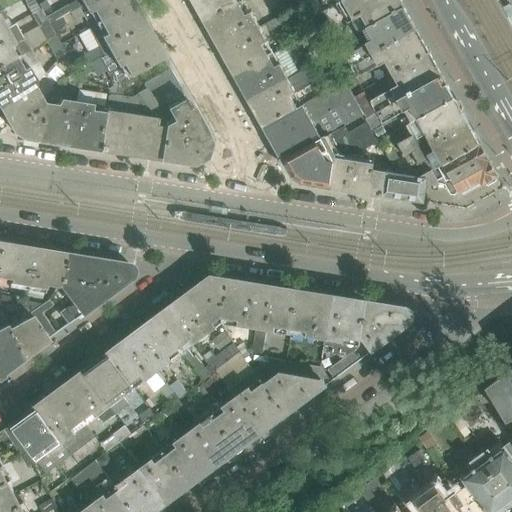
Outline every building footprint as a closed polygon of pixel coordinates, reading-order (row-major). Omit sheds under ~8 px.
[(40,11),(33,0),(22,0),(31,16),(40,11)] [(133,6),(129,0),(70,0),(72,2),(53,13),(45,17),(54,33),(60,29),(56,22),(78,9),(89,29),(98,24),(99,25),(133,6)] [(193,0),(207,23),(241,4),(248,0),(193,0)] [(403,6),(399,0),(345,0),(341,3),(337,5),(348,24),(351,22),(358,33),(364,29),(403,6)] [(255,31),(241,4),(207,23),(236,76),(269,58),(269,57),(262,45),(274,39),(271,32),(284,25),(280,17),(282,16),(281,14),(284,13),(281,6),(270,11),(275,20),(255,31)] [(163,59),(148,33),(133,6),(99,25),(98,24),(89,29),(88,30),(98,47),(83,56),(84,57),(75,62),(78,67),(87,62),(87,64),(98,58),(113,87),(129,77),(129,78),(163,59)] [(351,67),(416,30),(403,6),(364,29),(371,42),(345,57),(351,67)] [(11,27),(0,7),(0,66),(16,58),(16,59),(26,53),(30,51),(14,25),(11,27)] [(56,37),(54,33),(45,17),(41,10),(40,11),(31,16),(46,42),(56,37)] [(390,75),(429,53),(416,30),(351,67),(351,68),(342,73),(348,82),(357,77),(358,79),(384,65),(390,75)] [(336,48),(331,39),(322,43),(327,53),(336,48)] [(329,56),(327,53),(322,43),(321,42),(314,46),(322,61),(329,56)] [(311,74),(308,69),(299,73),(285,48),(269,57),(269,58),(236,76),(265,127),(309,103),(298,82),(311,74)] [(36,82),(43,76),(26,53),(16,59),(16,58),(0,66),(0,108),(13,132),(22,139),(35,141),(42,101),(32,85),(36,82)] [(378,111),(442,75),(429,53),(390,75),(396,87),(372,100),(374,105),(378,111)] [(88,81),(87,73),(83,66),(75,71),(76,72),(79,78),(88,81)] [(204,132),(186,100),(185,101),(182,95),(183,95),(169,69),(142,84),(150,98),(159,93),(165,105),(167,104),(176,119),(166,125),(160,160),(161,160),(178,163),(192,165),(205,158),(209,145),(204,132)] [(77,86),(79,78),(76,72),(67,77),(71,85),(69,96),(76,97),(78,86),(77,86)] [(415,120),(455,99),(442,75),(378,111),(379,113),(366,120),(372,131),(410,110),(415,120)] [(130,87),(126,80),(119,84),(123,91),(130,87)] [(334,134),(365,116),(346,82),(309,103),(265,127),(282,157),(324,134),(334,134)] [(160,160),(166,125),(165,125),(160,117),(157,119),(150,116),(137,95),(131,98),(112,95),(107,98),(105,112),(99,151),(103,151),(160,160)] [(467,121),(455,99),(415,120),(410,123),(416,134),(398,144),(405,157),(412,153),(425,146),(420,139),(426,136),(429,142),(467,121)] [(35,141),(99,151),(105,112),(87,109),(88,104),(63,100),(59,104),(42,101),(35,141)] [(435,169),(480,143),(467,121),(429,142),(434,150),(429,153),(425,146),(412,153),(419,165),(430,159),(435,169)] [(383,196),(387,173),(372,170),(373,165),(335,159),(335,154),(332,149),(340,144),(334,134),(324,134),(282,157),(293,177),(302,183),(383,196)] [(498,176),(490,161),(480,143),(435,169),(436,170),(440,168),(445,177),(441,179),(445,186),(451,195),(454,196),(459,193),(481,181),(483,184),(484,184),(488,186),(489,186),(497,182),(496,181),(498,176)] [(400,159),(395,151),(387,156),(392,164),(400,159)] [(424,203),(426,184),(438,186),(441,184),(445,186),(441,179),(438,180),(433,170),(419,178),(397,174),(387,173),(383,196),(424,203)] [(57,286),(63,254),(0,243),(0,278),(11,281),(11,284),(39,289),(45,290),(45,286),(55,288),(57,286)] [(132,276),(133,273),(132,269),(130,266),(127,265),(63,254),(57,286),(71,304),(59,314),(67,325),(74,320),(130,279),(132,276)] [(194,345),(221,325),(228,280),(217,278),(207,281),(156,319),(183,354),(189,362),(196,357),(206,369),(219,360),(225,365),(226,364),(218,355),(207,363),(194,345)] [(292,336),(299,292),(228,280),(221,325),(223,324),(256,330),(253,353),(263,355),(267,331),(292,336)] [(360,348),(367,302),(299,292),(292,336),(325,341),(324,346),(333,347),(332,355),(348,357),(360,348)] [(20,307),(21,299),(13,298),(12,306),(20,307)] [(54,334),(41,314),(52,307),(48,301),(30,314),(32,316),(47,340),(52,336),(54,334)] [(379,347),(411,324),(414,318),(412,312),(407,309),(367,302),(360,348),(348,357),(329,371),(335,379),(379,347)] [(47,340),(32,316),(30,317),(5,331),(20,360),(47,340)] [(144,382),(183,354),(156,319),(108,354),(131,385),(141,378),(144,382)] [(0,374),(20,360),(5,331),(2,328),(0,328),(0,374)] [(252,353),(243,343),(237,348),(240,353),(244,359),(252,353)] [(238,451),(330,383),(321,368),(309,366),(269,359),(254,370),(244,359),(240,353),(226,364),(225,365),(216,371),(233,392),(237,397),(222,408),(225,413),(216,420),(238,451)] [(129,406),(123,398),(121,393),(131,385),(108,354),(60,390),(86,426),(98,417),(104,425),(129,406)] [(511,369),(486,388),(511,430),(511,369)] [(222,389),(214,378),(199,389),(207,400),(222,389)] [(187,393),(177,381),(170,387),(179,399),(187,393)] [(107,454),(101,445),(86,426),(60,390),(11,426),(28,452),(34,463),(38,462),(48,454),(68,482),(71,480),(82,471),(96,462),(102,458),(106,455),(107,454)] [(403,414),(414,406),(408,398),(396,406),(398,408),(398,409),(403,414)] [(186,410),(179,401),(169,408),(177,417),(186,410)] [(155,417),(146,405),(132,416),(141,427),(155,417)] [(176,419),(168,408),(159,415),(167,426),(176,419)] [(190,487),(238,451),(216,420),(206,428),(202,424),(188,434),(185,429),(160,447),(167,457),(190,487)] [(471,435),(461,420),(455,424),(465,439),(471,435)] [(28,452),(11,426),(4,430),(21,456),(28,452)] [(434,444),(426,433),(419,439),(427,449),(434,444)] [(481,446),(473,434),(471,435),(465,439),(473,451),(481,446)] [(107,452),(119,443),(113,436),(101,445),(107,454),(108,453),(107,452)] [(133,446),(126,437),(120,443),(127,451),(133,446)] [(499,441),(477,457),(511,503),(511,441),(504,447),(499,441)] [(2,467),(8,464),(0,450),(0,503),(17,494),(2,467)] [(427,460),(420,450),(408,459),(415,469),(427,460)] [(34,463),(28,452),(21,456),(28,467),(34,463)] [(102,458),(96,462),(103,471),(109,467),(110,461),(106,455),(102,458)] [(132,511),(156,511),(190,487),(167,457),(157,464),(154,460),(126,480),(129,485),(119,493),(132,511)] [(457,473),(466,486),(456,493),(470,511),(503,511),(504,511),(511,504),(511,503),(477,457),(457,473)] [(416,483),(407,471),(403,465),(399,459),(390,466),(396,473),(397,472),(401,476),(409,488),(416,483)] [(132,511),(119,493),(108,479),(109,479),(103,471),(96,462),(82,471),(71,480),(91,506),(83,511),(132,511)] [(385,481),(396,473),(390,466),(380,473),(385,481)] [(370,492),(384,482),(380,475),(359,490),(364,496),(370,492)] [(354,504),(364,496),(359,490),(358,488),(347,496),(353,503),(354,504)] [(439,491),(429,499),(438,511),(470,511),(456,493),(454,489),(443,497),(439,491)] [(378,502),(370,492),(364,496),(371,506),(378,502)] [(26,511),(23,506),(17,494),(0,503),(0,511),(26,511)] [(42,511),(43,511),(56,505),(52,499),(39,507),(42,511)] [(423,511),(422,511),(438,511),(429,499),(419,506),(423,511)]
